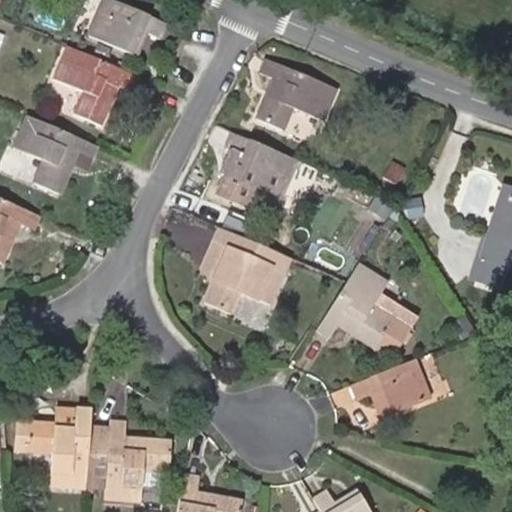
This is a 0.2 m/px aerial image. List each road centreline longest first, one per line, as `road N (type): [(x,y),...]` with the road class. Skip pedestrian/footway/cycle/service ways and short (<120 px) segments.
road 1 (residential): [(125,285),(256,8)]
road 2 (residential): [(256,8),(511,92)]
road 3 (residential): [(269,425),(215,408),(125,285)]
road 4 (residential): [(125,285),(0,332)]
